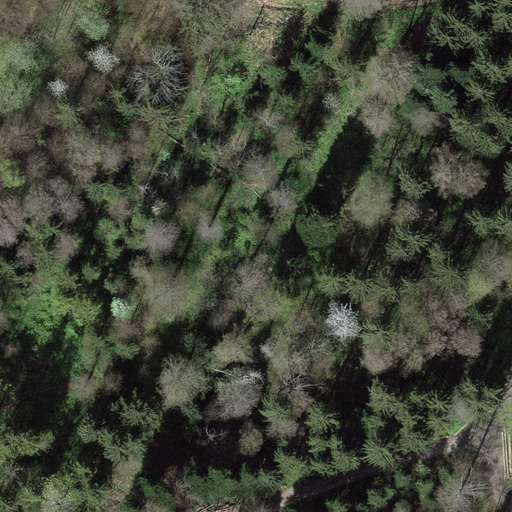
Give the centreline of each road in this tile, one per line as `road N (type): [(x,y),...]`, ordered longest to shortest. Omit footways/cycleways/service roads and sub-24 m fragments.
road 1 (track): [(250,511),(468,442),(501,440)]
road 2 (track): [(511,377),(501,440),(510,511)]
